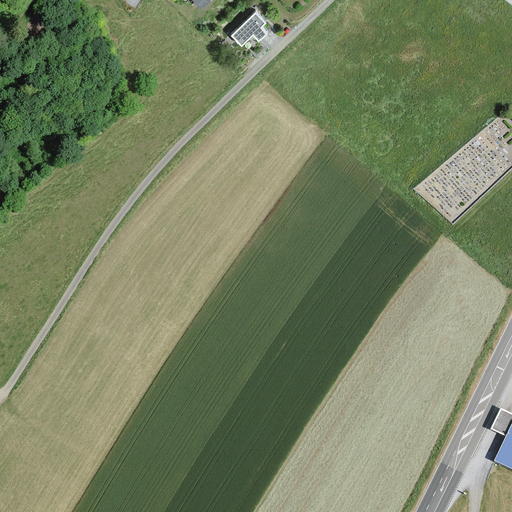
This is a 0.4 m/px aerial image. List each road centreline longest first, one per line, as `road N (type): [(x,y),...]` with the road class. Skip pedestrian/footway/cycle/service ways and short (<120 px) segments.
road 1 (track): [(0,399),(118,221),(249,81)]
road 2 (primary): [(431,511),(511,347)]
